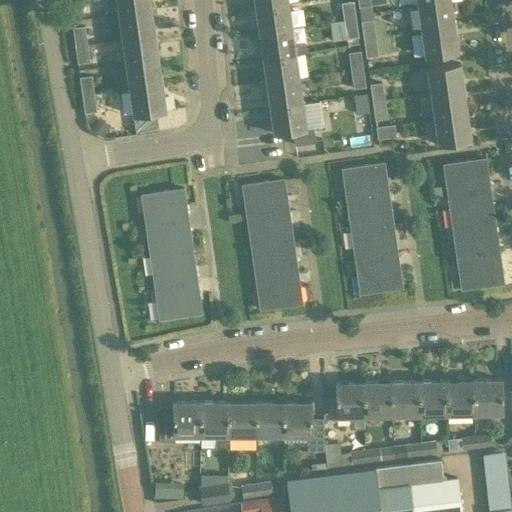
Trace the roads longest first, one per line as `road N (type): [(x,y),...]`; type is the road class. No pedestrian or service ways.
road 1 (residential): [(109,373),(221,351),(511,319)]
road 2 (residential): [(72,163),(187,143),(203,133),(201,0)]
road 3 (residential): [(72,163),(109,373)]
road 4 (residential): [(45,0),(72,163)]
road 5 (residential): [(109,373),(133,511)]
